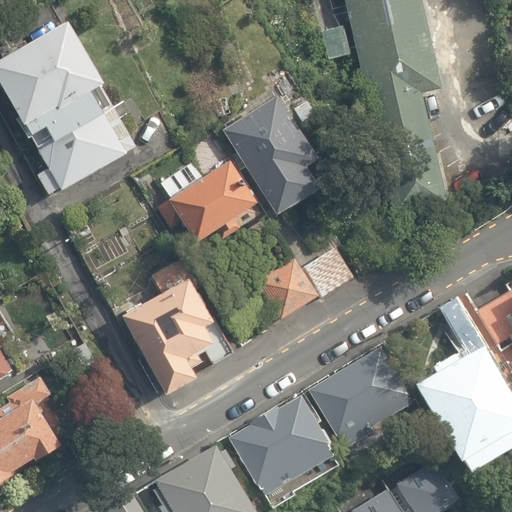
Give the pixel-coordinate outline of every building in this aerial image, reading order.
[(418,96),(440,91),(418,0),(340,0),(391,216),(442,205),(418,96)] [(65,22),(0,58),(0,90),(21,127),(23,126),(48,170),(36,177),(47,195),(57,189),(59,192),(124,154),(124,153),(133,147),(98,87),(101,85),(65,22)] [(348,55),(340,27),(319,33),(327,60),(348,55)] [(313,160),(274,97),(220,131),(272,216),(314,190),(300,168),(313,160)] [(253,204),(225,161),(201,177),(191,162),(160,183),(169,198),(165,200),(193,243),(253,204)] [(300,268),(318,296),(320,299),(353,278),(332,247),(300,268)] [(280,320),(318,296),(300,268),(292,255),(254,278),(280,320)] [(125,314),(119,317),(163,397),(194,379),(183,360),(210,345),(200,328),(209,323),(201,310),(203,306),(196,294),(191,293),(184,280),(180,282),(170,265),(150,276),(160,293),(140,305),(139,303),(124,311),(125,314)] [(511,297),(511,298),(511,299),(511,312),(503,317),(511,331),(511,333),(507,336),(511,343),(511,297)] [(437,309),(464,354),(479,345),(481,349),(483,348),(453,299),(437,309)] [(0,376),(7,372),(6,370),(11,367),(0,348),(0,343),(0,342),(0,376)] [(413,402),(378,345),(306,388),(343,450),(373,432),(370,428),(413,402)] [(511,403),(481,349),(479,345),(464,354),(456,359),(452,353),(427,367),(431,372),(410,384),(454,462),(459,460),(465,471),(511,445),(511,403)] [(0,407),(0,479),(11,473),(10,471),(33,457),(34,459),(60,443),(35,402),(51,392),(40,374),(6,395),(10,401),(0,407)] [(319,430),(298,397),(277,409),(276,407),(248,423),(250,425),(227,438),(254,486),(256,485),(264,497),(331,456),(327,450),(328,442),(321,430),(319,430)] [(259,511),(217,443),(148,484),(157,511),(259,511)] [(433,511),(455,499),(432,462),(349,511),(433,511)]
